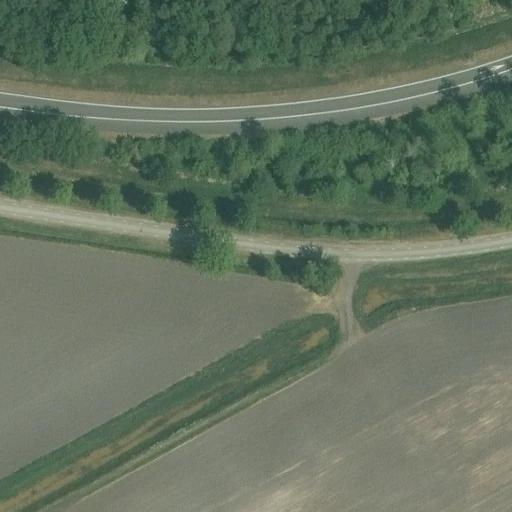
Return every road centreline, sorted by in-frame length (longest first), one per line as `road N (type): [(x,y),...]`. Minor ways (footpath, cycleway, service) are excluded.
road 1 (motorway): [(0,100),(141,114),(288,111),(391,96),(511,63)]
road 2 (unclassified): [(0,207),(335,255),(511,240)]
road 3 (track): [(352,255),(337,304),(339,344),(40,511)]
